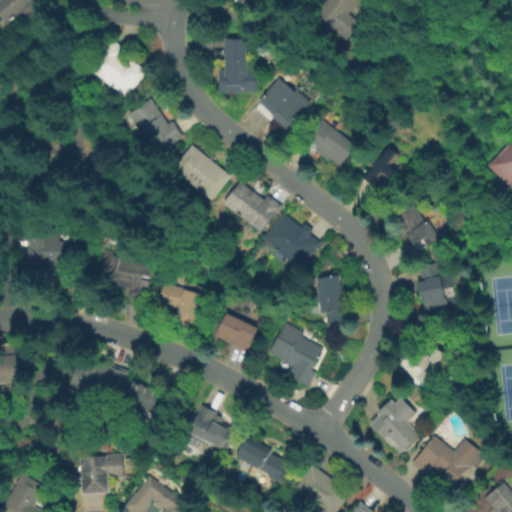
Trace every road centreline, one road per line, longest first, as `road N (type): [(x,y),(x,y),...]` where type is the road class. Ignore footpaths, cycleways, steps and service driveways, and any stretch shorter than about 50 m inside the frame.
road 1 (residential): [(323,433),(376,340),(377,270),(345,223),(194,98),(175,59),(175,0)]
road 2 (residential): [(424,511),(323,433),(194,358),(74,321),(0,319)]
